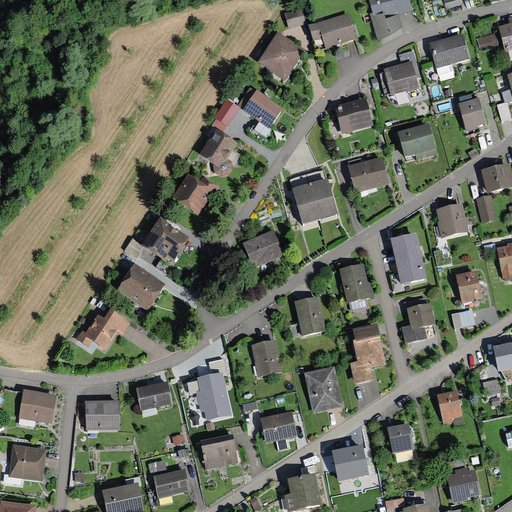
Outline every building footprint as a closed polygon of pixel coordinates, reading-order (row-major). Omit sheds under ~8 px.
[(377,41),(403,26),(399,15),(413,11),(410,0),(368,0),(372,13),(369,14),(377,41)] [(428,0),(429,1),(432,0),(443,0),(446,9),(462,4),(460,0),(428,0)] [(289,29),(306,23),(301,8),(284,14),(289,29)] [(356,39),(348,13),(310,25),(315,40),(323,38),(326,48),(356,39)] [(511,24),(499,27),(506,52),(508,52),(510,58),(511,57),(511,17),(509,18),(511,24)] [(305,50),(277,32),(257,62),(284,81),(305,50)] [(469,59),(462,33),(429,42),(438,74),(453,70),(451,64),(469,59)] [(495,33),(477,39),(480,48),(498,43),(495,33)] [(415,90),(409,66),(378,74),(385,98),(415,90)] [(269,129),(283,108),(252,86),(237,107),(240,108),(269,129)] [(511,101),(511,89),(502,93),(506,103),(507,103),(511,101)] [(459,97),(461,103),(459,103),(467,131),(478,128),(478,125),(486,123),(479,98),(477,98),(476,93),(459,97)] [(227,126),(228,126),(240,108),(237,107),(227,99),(215,117),(216,119),(227,126)] [(342,133),(372,125),(366,99),(335,107),(342,133)] [(511,119),(507,103),(506,103),(497,105),(502,122),(511,119)] [(222,133),(227,126),(216,119),(211,126),(216,129),(222,133)] [(237,143),(216,129),(199,154),(214,164),(213,166),(214,173),(222,177),(229,175),(233,169),(232,161),(227,158),(237,143)] [(433,156),(426,130),(397,138),(404,163),(433,156)] [(389,184),(382,158),(348,167),(355,193),(389,184)] [(511,171),(510,163),(482,169),(487,194),(511,187),(511,171)] [(328,178),(326,179),(324,171),(291,180),(293,188),(292,188),(302,224),(338,214),(328,178)] [(172,198),(198,215),(211,196),(215,199),(221,189),(203,177),(200,181),(189,173),(172,198)] [(491,195),(476,199),(482,224),(497,221),(491,195)] [(462,203),(436,209),(439,221),(438,222),(442,238),(469,231),(462,203)] [(142,245),(144,246),(167,261),(169,258),(175,261),(191,237),(160,217),(142,245)] [(284,255),(273,230),(243,243),(254,268),(284,255)] [(416,234),(392,240),(402,286),(427,280),(416,234)] [(142,245),(132,239),(125,250),(137,259),(141,253),(140,252),(144,246),(142,245)] [(495,244),(483,247),(485,256),(497,254),(495,244)] [(511,245),(497,248),(503,280),(511,278),(511,245)] [(442,250),(434,252),(438,267),(452,264),(450,257),(444,258),(442,250)] [(117,291),(148,311),(167,284),(136,263),(117,291)] [(365,265),(340,270),(347,302),(349,302),(367,298),(375,297),(372,281),(368,282),(365,265)] [(455,274),(462,304),(473,301),(472,299),(483,296),(476,270),(455,274)] [(318,296),(295,301),(303,336),(327,330),(318,296)] [(367,298),(349,302),(351,311),(369,307),(367,298)] [(405,302),(407,309),(427,304),(425,298),(405,302)] [(436,324),(431,303),(427,304),(407,309),(410,326),(402,328),(405,343),(434,337),(432,325),(436,324)] [(130,322),(109,309),(103,317),(99,314),(87,333),(83,330),(76,340),(89,348),(93,342),(105,349),(116,332),(121,335),(130,322)] [(472,310),(452,315),(455,329),(475,324),(472,310)] [(354,329),(356,341),(379,336),(377,323),(354,329)] [(386,364),(379,336),(356,341),(354,342),(358,360),(350,362),(355,386),(374,381),(370,367),(386,364)] [(275,340),(251,345),(258,377),(282,372),(275,340)] [(511,342),(493,346),(498,371),(501,370),(508,382),(511,381),(511,342)] [(209,363),(212,375),(222,373),(223,376),(228,375),(224,359),(209,363)] [(334,366),(305,373),(314,412),(343,406),(334,366)] [(207,421),(232,415),(223,376),(222,373),(212,375),(198,379),(199,381),(188,384),(190,393),(197,392),(202,412),(205,411),(207,421)] [(502,392),(499,380),(482,384),(485,396),(502,392)] [(173,404),(168,381),(136,388),(141,411),(173,404)] [(57,395),(24,390),(19,420),(52,425),(57,395)] [(460,418),(454,395),(437,399),(443,423),(460,418)] [(119,429),(118,401),(86,401),(86,430),(119,429)] [(256,402),(243,405),(244,412),(258,409),(256,402)] [(297,436),(291,412),(262,419),(267,442),(276,440),(278,450),(289,448),(287,438),(297,436)] [(405,429),(388,432),(392,451),(409,447),(405,429)] [(233,434),(200,440),(206,471),(239,464),(233,434)] [(183,435),(172,437),(174,444),(184,442),(183,435)] [(361,444),(334,450),(341,481),(368,474),(361,444)] [(45,449),(13,446),(10,477),(41,481),(45,449)] [(185,450),(178,451),(180,458),(187,456),(185,450)] [(167,470),(164,460),(148,464),(150,474),(167,470)] [(445,465),(453,503),(468,500),(468,497),(481,494),(476,470),(470,471),(468,460),(445,465)] [(185,470),(154,477),(159,497),(190,490),(185,470)] [(81,483),(82,475),(73,474),(73,482),(81,483)] [(293,510),(321,504),(315,474),(287,479),(293,510)] [(138,482),(102,491),(106,511),(141,511),(145,511),(138,482)] [(392,511),(404,510),(401,499),(386,502),(387,511),(392,511)] [(34,511),(36,505),(1,501),(0,505),(0,511),(34,511)] [(404,510),(399,511),(432,511),(431,502),(403,507),(404,510)]
